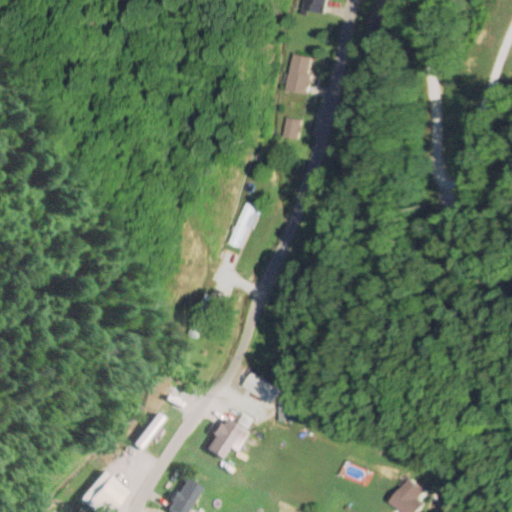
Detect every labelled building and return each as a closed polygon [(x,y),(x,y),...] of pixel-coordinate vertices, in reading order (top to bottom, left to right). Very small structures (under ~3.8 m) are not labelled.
[(323,11),(324,0),(308,0),(307,9),(323,11)] [(286,89),(306,93),(312,56),(292,53),(286,89)] [(284,135),(297,137),(300,120),(287,117),(284,135)] [(257,215),(244,210),(239,222),(252,227),(257,215)] [(237,427),(220,416),(200,447),(217,458),(237,427)] [(421,491),(405,476),(384,499),(398,511),(410,511),(419,503),(414,498),(421,491)] [(162,507),(169,511),(184,511),(199,489),(182,477),(162,507)] [(83,494),(101,511),(104,511),(117,499),(98,479),(83,494)]
